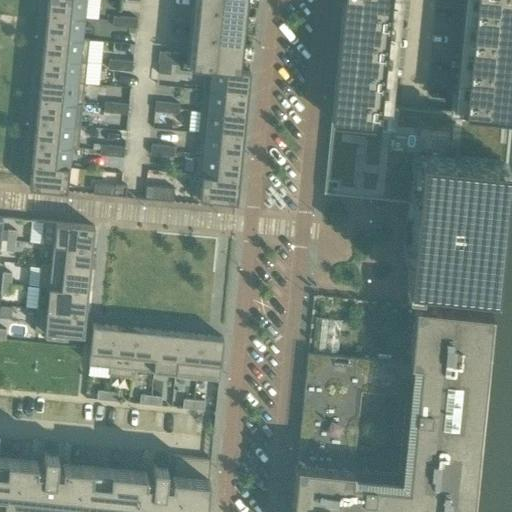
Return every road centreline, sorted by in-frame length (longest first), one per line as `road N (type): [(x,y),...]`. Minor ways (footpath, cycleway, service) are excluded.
road 1 (residential): [(270,0),(220,511)]
road 2 (residential): [(278,511),(327,0)]
